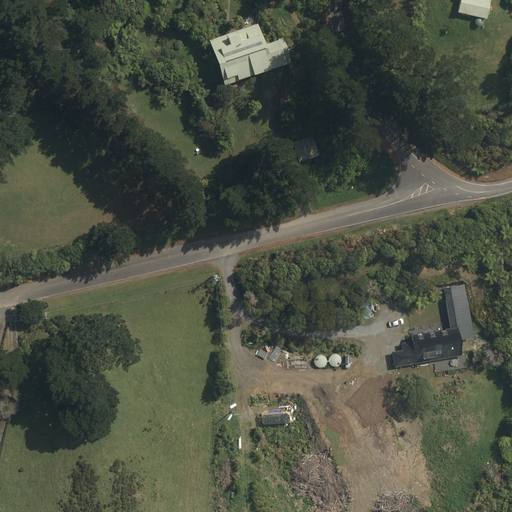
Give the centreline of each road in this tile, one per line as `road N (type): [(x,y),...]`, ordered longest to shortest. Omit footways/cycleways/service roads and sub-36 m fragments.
road 1 (unclassified): [(0,303),(368,214),(437,189)]
road 2 (unclassified): [(437,189),(384,140),(365,110),(338,59),(328,0)]
